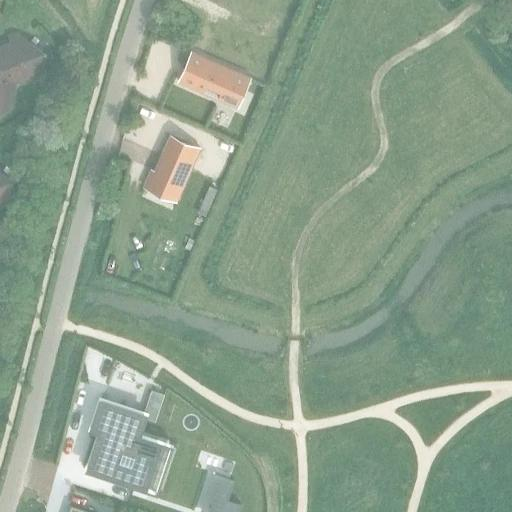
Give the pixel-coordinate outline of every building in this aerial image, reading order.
[(0,45),(0,46),(0,70),(15,83),(36,75),(40,52),(22,37),(20,38),(19,35),(14,32),(8,34),(11,41),(0,45)] [(162,94),(183,69),(161,50),(140,75),(162,94)] [(251,77),(193,50),(179,79),(237,106),(251,77)] [(15,83),(0,70),(0,108),(11,105),(15,83)] [(149,194),(183,208),(204,154),(174,142),(159,180),(156,178),(149,194)] [(101,424),(86,468),(143,487),(157,443),(135,435),(142,416),(98,402),(92,421),(101,424)] [(213,472),(206,492),(214,495),(208,511),(237,511),(240,503),(227,499),(234,479),(213,472)]
